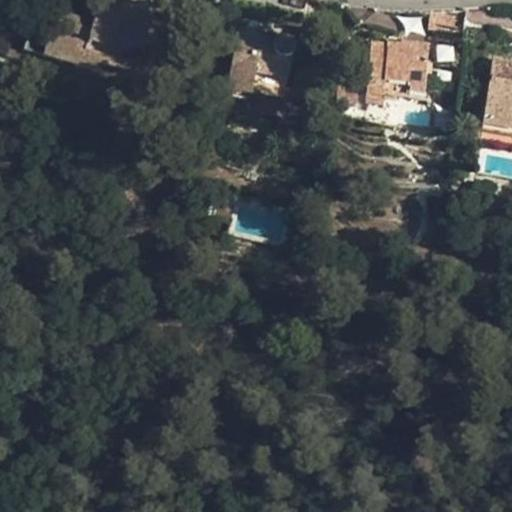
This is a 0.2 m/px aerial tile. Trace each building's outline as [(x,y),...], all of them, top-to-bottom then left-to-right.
[(127,6),(106,0),(99,0),(93,23),(81,20),(54,12),(52,22),(34,17),(30,27),(48,33),(46,47),(98,61),(125,69),(147,64),(146,58),(162,55),(156,29),(151,30),(145,3),(127,6)] [(99,0),(87,0),(81,20),(93,23),(99,0)] [(9,9),(0,6),(0,22),(6,24),(9,9)] [(454,31),(454,16),(431,15),(430,31),(454,31)] [(30,27),(24,51),(97,72),(98,61),(46,47),(48,33),(30,27)] [(259,43),(260,33),(240,30),(231,89),(253,93),(254,87),(284,93),(289,56),(292,53),(294,49),(293,45),(293,43),(287,36),(283,36),(279,37),(276,39),(274,41),(274,45),(259,43)] [(279,36),(260,33),(259,43),(274,45),(274,41),(276,39),(279,37),(283,36),(279,36)] [(409,86),(426,86),(428,48),(405,46),(390,44),(390,47),(370,44),(366,93),(407,97),(408,93),(409,86)] [(163,61),(162,55),(146,58),(147,64),(163,61)] [(354,105),(355,82),(339,80),(338,104),(354,105)] [(511,83),(489,81),(481,131),(511,136),(511,83)] [(425,94),(426,86),(409,86),(408,93),(425,94)] [(253,93),(283,98),(284,93),(254,87),(253,93)] [(511,147),(511,136),(481,131),(480,142),(511,147)] [(292,219),(287,242),(285,247),(299,250),(304,221),(292,219)]
